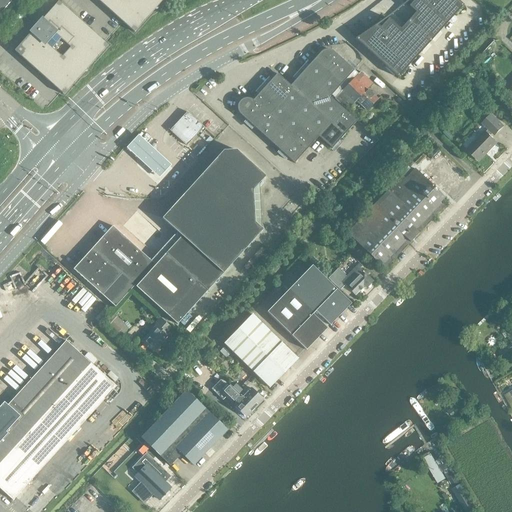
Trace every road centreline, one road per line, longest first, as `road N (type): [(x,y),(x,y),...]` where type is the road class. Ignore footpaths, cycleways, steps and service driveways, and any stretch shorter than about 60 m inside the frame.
road 1 (unclassified): [(175,511),(511,161)]
road 2 (unclassified): [(85,175),(179,82),(292,20),(312,0)]
road 3 (primary): [(65,160),(149,82),(303,0)]
road 4 (primary): [(244,0),(131,63),(46,143)]
road 5 (unclassified): [(0,271),(85,175)]
